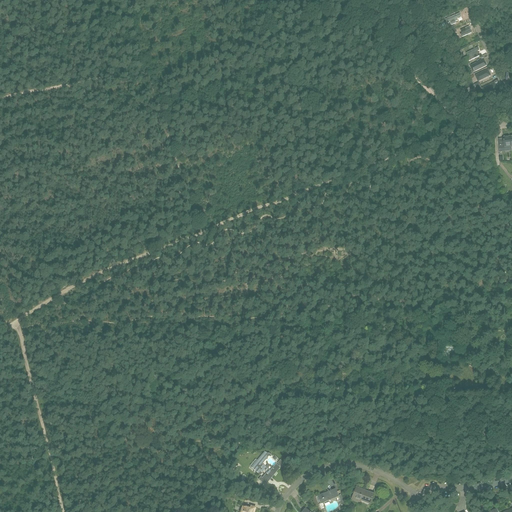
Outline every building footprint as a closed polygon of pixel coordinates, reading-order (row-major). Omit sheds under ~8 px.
[(460,13),(447,19),(449,23),(462,18),(460,13)] [(470,27),(458,31),(460,37),(472,33),(470,27)] [(476,34),(457,42),(460,49),(479,41),(476,34)] [(466,53),(468,56),(464,58),(466,62),(479,56),(476,49),(466,53)] [(482,58),(470,64),(472,67),(474,66),(476,69),(485,64),(482,58)] [(488,70),(475,76),(478,82),(490,76),(488,70)] [(494,84),(483,90),(485,94),(497,89),(494,84)] [(511,148),(510,136),(508,136),(508,135),(504,136),(504,137),(503,137),(503,143),(498,144),(499,152),(505,152),(505,149),(511,148)] [(266,453),(265,452),(251,468),(260,475),(262,473),(264,470),(267,472),(266,473),(272,477),(280,467),(276,464),(270,471),(262,464),(269,456),(270,457),(271,456),(269,453),(268,454),(266,452),(266,453)] [(370,503),(374,495),(356,488),(352,499),(360,503),(362,500),(370,503)] [(339,496),(336,489),(318,496),(321,504),(339,497),(341,501),(342,505),(344,504),(341,495),(339,496)]
